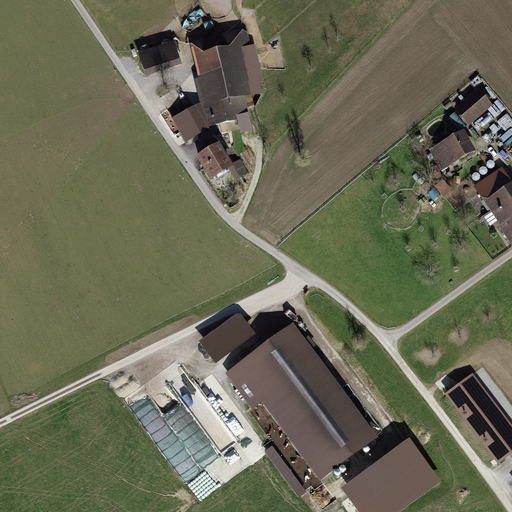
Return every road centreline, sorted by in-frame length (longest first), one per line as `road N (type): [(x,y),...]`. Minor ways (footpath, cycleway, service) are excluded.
road 1 (residential): [(74,0),(220,211),(385,340)]
road 2 (track): [(0,426),(288,283),(293,268)]
